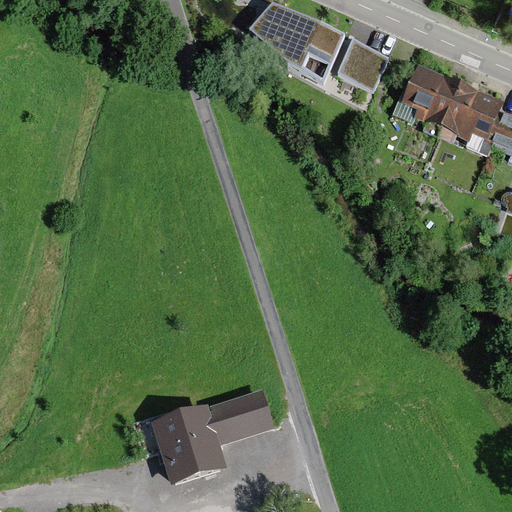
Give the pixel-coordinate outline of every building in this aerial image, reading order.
[(246,35),(280,71),(319,87),(324,77),(373,97),(388,63),(270,13),(246,35)] [(463,93),(420,76),(405,115),(448,132),(463,93)] [(508,111),(463,93),(448,132),(493,150),(506,116),(508,111)] [(511,117),(506,116),(493,150),(511,157),(511,117)] [(272,432),(262,401),(158,433),(174,487),(224,472),(217,449),(272,432)]
